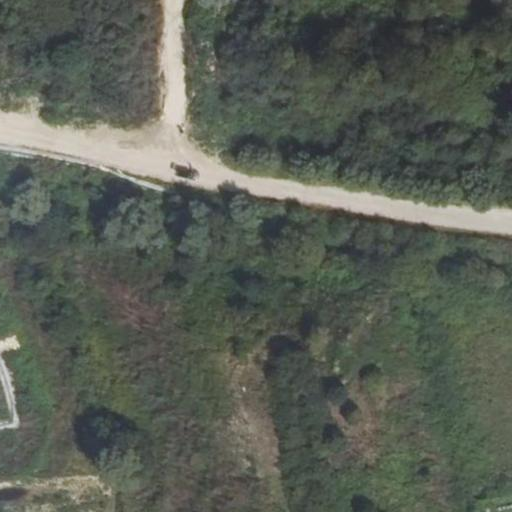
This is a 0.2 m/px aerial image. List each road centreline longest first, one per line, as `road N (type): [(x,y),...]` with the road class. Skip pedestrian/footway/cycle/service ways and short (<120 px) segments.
road 1 (unclassified): [(0,133),(319,200)]
road 2 (track): [(319,200),(511,223)]
